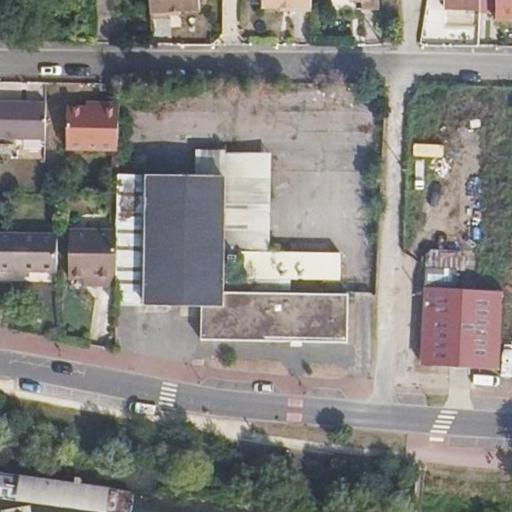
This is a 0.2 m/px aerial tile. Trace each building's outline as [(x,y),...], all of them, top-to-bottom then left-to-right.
[(193,0),(148,0),(150,14),(167,14),(167,11),(167,8),(179,7),(193,7),(193,0)] [(497,14),(497,0),(484,0),(484,14),(497,14)] [(511,0),(498,0),(498,20),(511,20),(511,0)] [(115,142),(116,93),(98,94),(97,99),(85,99),(69,99),(67,142),(115,142)] [(0,131),(42,132),(42,95),(0,95),(0,131)] [(114,270),(113,297),(201,301),(199,333),(342,339),(344,292),(218,286),(220,256),(232,256),(232,250),(220,249),(223,174),(119,171),(117,237),(114,237),(114,270)] [(114,270),(114,237),(114,212),(68,212),(68,262),(81,263),(90,263),(90,270),(114,270)] [(0,254),(52,255),(52,218),(0,217),(0,254)] [(511,364),(511,288),(459,287),(459,266),(432,266),(430,362),(511,364)]
